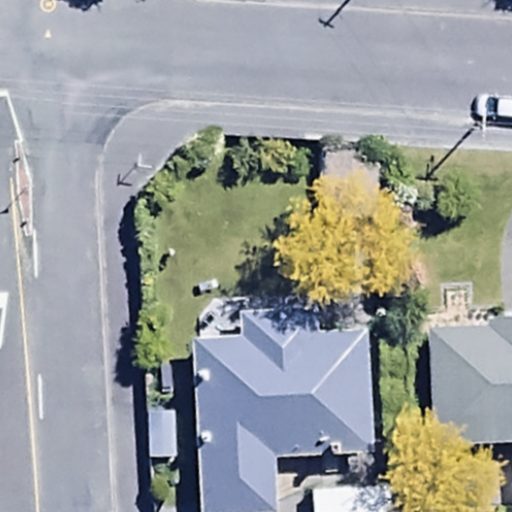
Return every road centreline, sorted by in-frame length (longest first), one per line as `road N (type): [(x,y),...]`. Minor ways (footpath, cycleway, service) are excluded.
road 1 (residential): [(0,64),(511,89)]
road 2 (residential): [(0,151),(21,511)]
